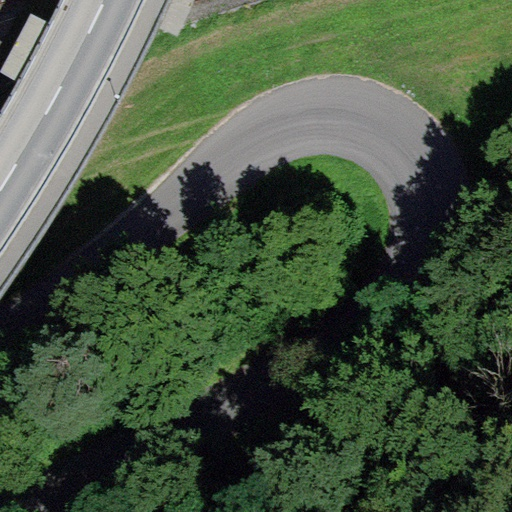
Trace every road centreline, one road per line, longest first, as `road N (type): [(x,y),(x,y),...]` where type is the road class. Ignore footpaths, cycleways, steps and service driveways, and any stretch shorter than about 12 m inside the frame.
road 1 (unclassified): [(0,331),(55,301),(161,209),(270,132),(344,113),(410,156),(420,234),(388,315),(276,397),(111,461),(19,511)]
road 2 (tertiary): [(0,190),(105,0)]
